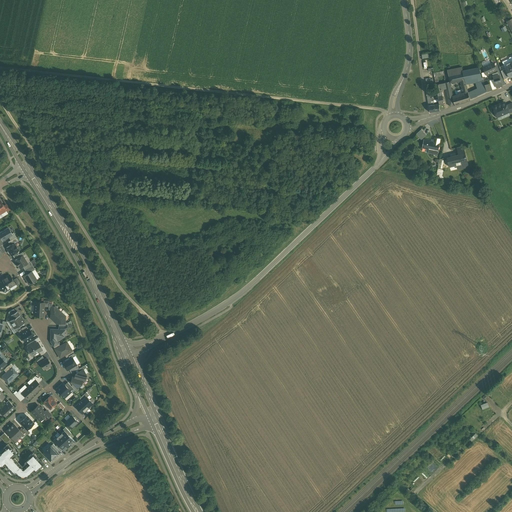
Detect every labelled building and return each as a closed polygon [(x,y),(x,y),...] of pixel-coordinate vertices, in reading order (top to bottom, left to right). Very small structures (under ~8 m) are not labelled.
[(493,63),(483,67),(485,72),(486,74),(497,70),(493,63)] [(462,67),(447,70),(450,82),(461,80),(464,79),(462,71),(462,67)] [(479,67),(462,71),(464,79),(465,80),(481,77),(479,67)] [(505,69),(501,71),(505,79),(509,77),(505,69)] [(499,75),(493,77),(494,79),(495,84),(496,88),(502,86),(499,75)] [(481,77),(465,80),(466,84),(475,82),(477,88),(468,92),(470,99),(486,91),(483,81),(482,77),(481,77)] [(486,80),(483,81),(486,91),(492,90),(490,85),(489,81),(489,79),(486,80)] [(451,92),(449,82),(445,83),(446,88),(447,93),(450,107),(455,105),(453,97),(452,97),(451,92)] [(445,83),(438,84),(440,92),(437,93),(437,95),(442,94),(441,89),(446,88),(445,83)] [(464,93),(456,96),(459,104),(470,100),(470,99),(468,92),(467,92),(464,93)] [(504,102),(493,107),(495,112),(494,114),(495,116),(497,117),(508,112),(509,112),(506,105),(504,102)] [(434,104),(428,105),(430,112),(440,111),(439,104),(434,104)] [(426,135),(421,129),(416,134),(421,140),(426,135)] [(434,142),(424,140),(423,144),(423,145),(422,147),(429,149),(438,151),(439,143),(440,139),(434,138),(434,142)] [(465,152),(458,154),(458,155),(447,158),(449,167),(461,164),(462,168),(468,167),(465,152)] [(8,228),(0,232),(0,237),(2,241),(8,237),(12,235),(12,234),(8,228)] [(14,243),(10,245),(6,248),(11,255),(17,252),(18,251),(14,243)] [(27,264),(22,256),(17,259),(15,260),(16,263),(18,266),(20,268),(27,264)] [(32,265),(24,270),(27,274),(31,272),(35,269),(32,265)] [(31,272),(36,280),(40,278),(35,269),(31,272)] [(36,280),(31,272),(27,274),(24,276),(29,284),(36,280)] [(15,284),(9,275),(3,279),(9,288),(15,284)] [(9,288),(3,279),(0,280),(0,289),(4,291),(5,292),(10,289),(9,288)] [(44,303),(38,302),(37,302),(35,302),(34,303),(34,305),(34,316),(43,317),(44,307),(44,303)] [(61,312),(56,307),(52,307),(52,310),(51,318),(53,320),(61,312)] [(61,312),(53,320),(56,323),(59,323),(65,324),(65,323),(65,316),(61,312)] [(13,319),(10,321),(14,329),(19,326),(24,323),(20,315),(19,315),(13,319)] [(27,329),(20,334),(20,335),(20,337),(21,339),(23,340),(25,342),(33,337),(30,332),(29,332),(27,329)] [(59,330),(51,329),(51,341),(52,344),(57,341),(64,337),(65,330),(59,330)] [(39,346),(37,342),(36,343),(28,348),(27,348),(28,350),(27,350),(30,354),(31,354),(32,356),(35,354),(38,352),(42,350),(39,346)] [(55,349),(55,350),(57,353),(58,353),(60,358),(65,355),(72,351),(67,342),(60,346),(55,349)] [(44,360),(40,362),(44,369),(51,365),(47,358),(44,360)] [(73,358),(64,363),(66,367),(66,366),(67,368),(66,368),(66,370),(68,370),(69,369),(77,365),(73,358)] [(10,364),(4,370),(6,372),(11,367),(13,366),(10,364)] [(77,365),(69,369),(71,373),(77,370),(79,369),(77,365)] [(6,372),(2,377),(8,384),(18,374),(11,367),(6,372)] [(79,372),(76,374),(75,378),(83,380),(85,381),(87,376),(83,370),(79,372)] [(36,375),(33,378),(35,380),(38,383),(41,380),(36,375)] [(75,378),(73,377),(71,382),(74,384),(77,388),(82,384),(83,380),(75,378)] [(35,380),(28,387),(35,393),(41,387),(38,383),(35,380)] [(72,386),(68,382),(65,385),(71,392),(74,389),(72,386)] [(63,383),(57,390),(59,392),(59,393),(60,395),(61,395),(64,397),(66,395),(68,394),(71,392),(65,385),(63,383)] [(74,384),(72,386),(74,389),(78,393),(80,391),(77,388),(74,384)] [(35,393),(28,387),(21,393),(28,400),(35,393)] [(86,392),(80,398),(82,401),(86,397),(88,395),(86,392)] [(50,396),(44,402),(50,409),(57,403),(50,396)] [(76,406),(83,413),(93,404),(86,397),(82,401),(76,406)] [(0,408),(0,412),(2,414),(3,414),(5,416),(14,408),(11,406),(12,405),(8,401),(6,403),(0,408)] [(44,413),(38,406),(31,412),(39,421),(46,415),(44,413)] [(33,423),(27,416),(20,422),(25,427),(27,430),(27,429),(33,423)] [(73,416),(65,423),(71,429),(78,422),(73,416)] [(19,430),(14,424),(10,428),(19,438),(23,434),(19,430)] [(66,432),(70,436),(72,434),(65,427),(63,429),(66,432)] [(19,438),(10,428),(6,431),(12,437),(16,441),(19,438)] [(70,436),(66,432),(64,435),(62,433),(60,436),(69,446),(71,444),(74,441),(70,436)] [(9,439),(4,433),(0,436),(0,437),(6,443),(10,439),(9,439)] [(69,446),(60,436),(57,438),(58,438),(55,440),(58,444),(63,449),(64,450),(67,447),(69,446)] [(8,444),(3,449),(4,449),(1,452),(0,451),(0,463),(2,466),(5,464),(6,465),(4,467),(8,471),(9,470),(12,474),(14,472),(16,473),(16,474),(17,475),(19,476),(20,476),(22,474),(24,476),(25,476),(26,476),(27,475),(29,474),(30,472),(29,471),(31,469),(34,472),(44,463),(41,460),(40,461),(33,452),(28,457),(29,458),(24,462),(25,463),(22,467),(21,466),(21,465),(14,458),(12,459),(10,457),(14,454),(15,453),(15,452),(11,448),(8,444)] [(57,452),(59,450),(56,447),(53,444),(51,446),(57,452)] [(51,445),(44,452),(51,460),(59,454),(57,452),(51,446),(51,445)]
